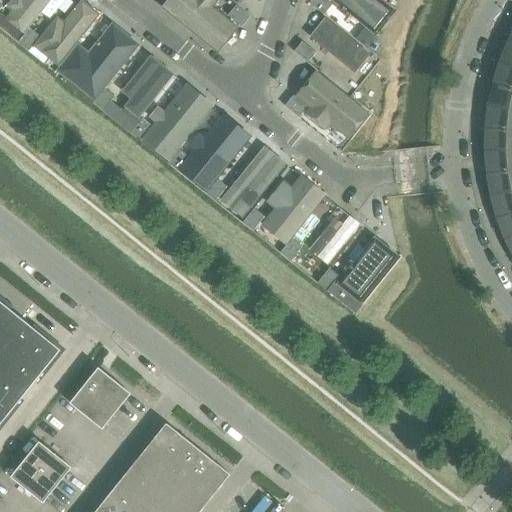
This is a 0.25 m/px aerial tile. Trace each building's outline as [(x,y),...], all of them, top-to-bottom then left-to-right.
[(332,4),(326,0),(312,0),(310,3),(324,15),(332,4)] [(250,17),(238,7),(236,6),(228,16),(242,27),(250,17)] [(23,32),(1,14),(0,15),(0,28),(16,41),(23,32)] [(357,41),(366,48),(379,31),(371,24),(357,41)] [(28,51),(40,37),(29,29),(18,43),(28,51)] [(316,53),(302,42),(294,52),(308,63),(316,53)] [(511,46),(509,45),(501,64),(511,68),(511,46)] [(66,81),(77,67),(67,59),(56,73),(66,81)] [(494,86),(511,90),(511,68),(501,64),(494,86)] [(511,111),(511,90),(494,86),(490,108),(511,111)] [(111,102),(115,98),(104,89),(93,103),(103,112),(111,102)] [(307,107),(293,96),(285,106),(299,118),(307,107)] [(139,123),(111,102),(103,112),(131,133),(139,123)] [(511,130),(511,111),(490,108),(487,128),(511,130)] [(141,142),(152,128),(142,119),(139,123),(131,133),(141,142)] [(511,150),(511,130),(487,128),(487,151),(511,150)] [(178,172),(190,158),(179,149),(168,163),(178,172)] [(511,150),(487,151),(489,173),(511,170),(511,150)] [(493,195),(511,191),(511,170),(489,173),(493,195)] [(216,202),(227,188),(217,179),(205,193),(216,202)] [(511,213),(511,191),(493,195),(499,217),(511,213)] [(253,232),(264,218),(254,209),(243,223),(253,232)] [(507,238),(511,235),(511,213),(499,217),(507,238)] [(291,262),(302,248),(291,240),(280,254),(291,262)] [(328,292),(339,278),(329,270),(318,284),(328,292)] [(0,359),(32,386),(60,350),(11,310),(10,310),(0,301),(0,359)] [(0,359),(0,417),(4,421),(32,386),(0,359)] [(71,403),(101,428),(102,428),(130,394),(98,369),(71,403)] [(166,424),(147,447),(179,473),(160,496),(180,511),(199,511),(230,475),(166,424)] [(70,468),(39,443),(12,477),(43,502),(70,468)] [(147,447),(140,456),(129,471),(160,496),(179,473),(147,447)] [(129,471),(110,494),(132,511),(147,511),(160,496),(129,471)] [(132,511),(110,494),(95,511),(132,511)] [(180,511),(160,496),(147,511),(180,511)]
